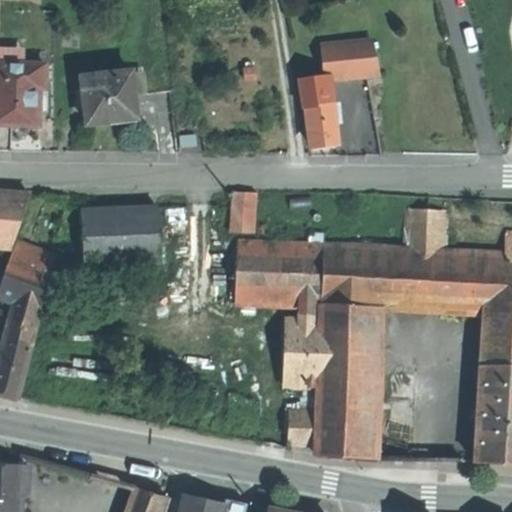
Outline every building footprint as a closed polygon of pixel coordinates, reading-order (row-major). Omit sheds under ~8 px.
[(378,44),(359,46),(363,77),(381,75),(378,44)] [(359,46),(325,49),(327,77),(328,80),(363,77),(359,46)] [(40,126),(41,106),(42,89),(46,89),(46,88),(48,66),(11,64),(12,49),(0,48),(0,124),(15,125),(40,126)] [(132,73),(83,78),(88,125),(111,122),(111,125),(123,124),(137,122),(137,119),(138,119),(135,97),(147,96),(145,79),(133,81),(132,73)] [(299,79),(305,124),(309,123),(307,108),(333,105),(328,80),(327,77),(299,79)] [(42,89),(41,106),(49,107),(50,88),(46,88),(46,89),(42,89)] [(307,108),(309,123),(311,147),(326,145),(340,143),(335,105),(333,105),(307,108)] [(181,149),(196,147),(195,136),(180,138),(181,149)] [(257,193),(233,191),(230,230),(254,233),(257,193)] [(30,196),(0,194),(0,245),(13,246),(30,196)] [(157,207),(82,212),(85,266),(160,262),(157,207)] [(407,209),(405,250),(445,252),(447,211),(407,209)] [(310,245),(323,246),(323,234),(310,233),(310,245)] [(40,312),(54,255),(37,249),(17,241),(9,263),(0,288),(0,298),(15,304),(40,312)] [(281,305),(284,244),(239,242),(236,303),(281,305)] [(322,306),(322,304),(323,246),(310,245),(284,244),(281,305),(301,306),(322,306)] [(511,254),(507,254),(445,252),(405,250),(323,246),(322,304),(374,307),(484,313),(511,313),(511,254)] [(0,288),(9,263),(0,260),(0,288)] [(36,327),(40,312),(15,304),(10,320),(36,327)] [(321,323),(373,326),(374,307),(322,304),(322,306),(321,322),(321,323)] [(300,321),(321,322),(322,306),(301,306),(300,321)] [(511,366),(511,313),(484,313),(481,366),(511,366)] [(33,338),(36,327),(10,320),(7,330),(33,338)] [(318,389),(321,323),(321,322),(300,321),(289,321),(286,388),(318,389)] [(315,446),(315,457),(367,459),(373,326),(321,323),(318,389),(317,415),(315,446)] [(0,394),(1,395),(17,399),(33,338),(7,330),(0,354),(0,394)] [(504,464),(511,464),(511,366),(481,366),(475,463),(504,464)] [(290,445),(315,446),(317,415),(292,413),(290,445)] [(0,511),(20,511),(24,465),(21,465),(18,465),(3,464),(0,463),(0,511)] [(171,499),(168,498),(151,492),(135,487),(126,511),(166,511),(171,499)] [(186,497),(181,511),(222,511),(224,506),(204,501),(186,497)]
